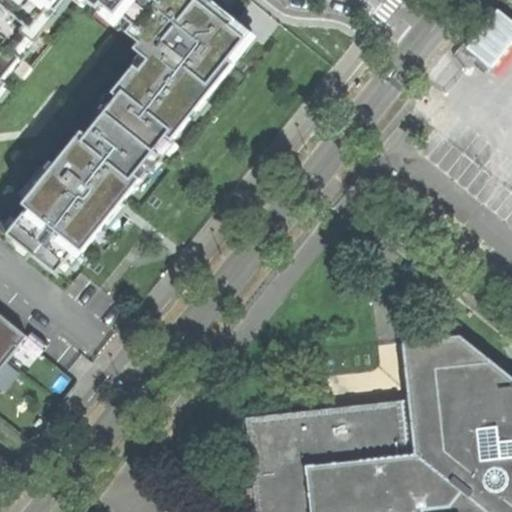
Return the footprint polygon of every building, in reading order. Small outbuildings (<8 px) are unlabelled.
[(0,0),(0,86),(22,59),(16,54),(34,32),(52,9),(58,14),(60,12),(54,8),(59,0),(73,0),(83,8),(88,2),(99,10),(103,5),(132,29),(128,34),(140,44),(135,50),(149,61),(141,71),(136,67),(114,94),(118,98),(88,136),(83,132),(24,205),(29,209),(8,235),(57,275),(78,249),(83,253),(122,205),(142,180),(142,179),(172,141),(173,142),(235,65),(230,61),(247,40),(240,34),(231,28),(235,23),(207,0),(0,0)] [(0,314),(0,371),(28,337),(0,314)] [(410,402),(417,455),(448,480),(450,506),(478,504),(478,511),(511,511),(511,377),(461,336),(403,343),(410,402)] [(312,511),(308,463),(409,456),(403,403),(403,402),(246,418),(256,511),(312,511)] [(409,456),(417,455),(410,402),(403,403),(409,456)] [(409,456),(308,463),(312,511),(478,511),(478,504),(450,506),(448,480),(417,455),(409,456)] [(6,483),(9,485),(22,468),(15,463),(6,476),(3,480),(6,483)]
